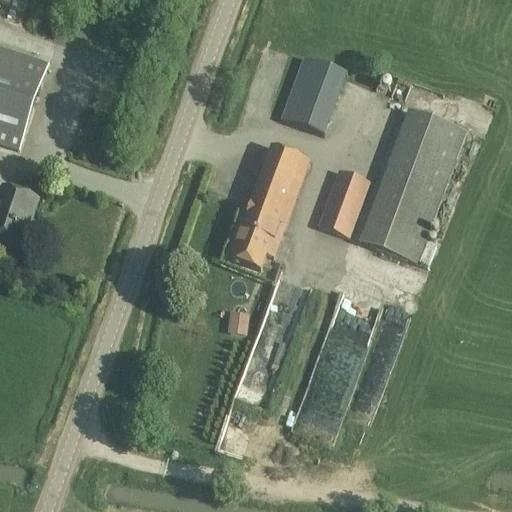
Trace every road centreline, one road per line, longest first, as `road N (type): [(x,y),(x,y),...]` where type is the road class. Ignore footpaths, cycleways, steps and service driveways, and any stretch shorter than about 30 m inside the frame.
road 1 (tertiary): [(49,511),(234,0)]
road 2 (track): [(464,511),(73,452)]
